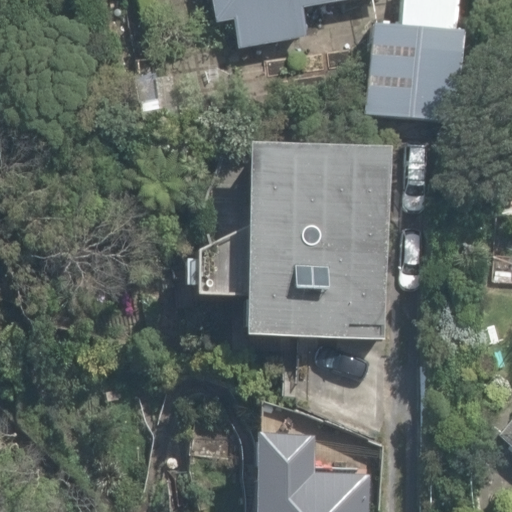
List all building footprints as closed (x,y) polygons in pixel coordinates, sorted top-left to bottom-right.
[(229,20),(234,48),(303,36),(298,6),(333,0),(207,0),(212,23),(229,20)] [(358,116),(452,122),(458,32),(452,31),(454,0),(398,0),(397,28),(364,26),(358,115),(358,116)] [(159,72),(130,78),(143,134),(171,127),(159,72)] [(140,140),(137,178),(181,182),(184,143),(140,140)] [(290,401),(381,436),(383,340),(370,340),(371,301),(387,302),(388,256),(372,256),(374,171),(266,168),(261,347),(291,348),(290,401)] [(511,412),(494,434),(511,449),(511,412)] [(364,511),(366,472),(309,471),(310,434),(248,432),(245,511),(364,511)]
